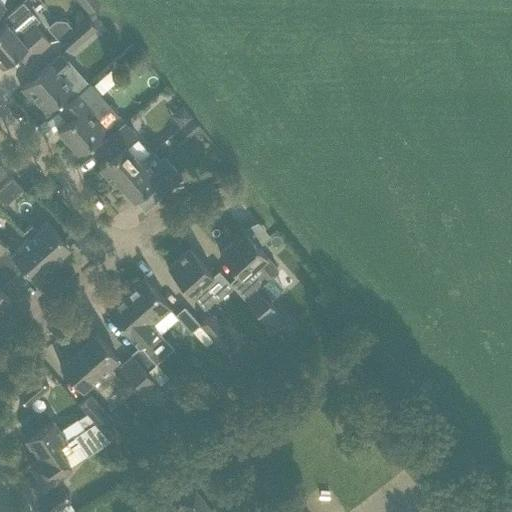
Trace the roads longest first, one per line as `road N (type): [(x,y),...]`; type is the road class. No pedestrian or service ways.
road 1 (residential): [(120,249),(0,114)]
road 2 (residential): [(0,359),(120,249)]
road 3 (residential): [(120,249),(158,221),(237,198)]
